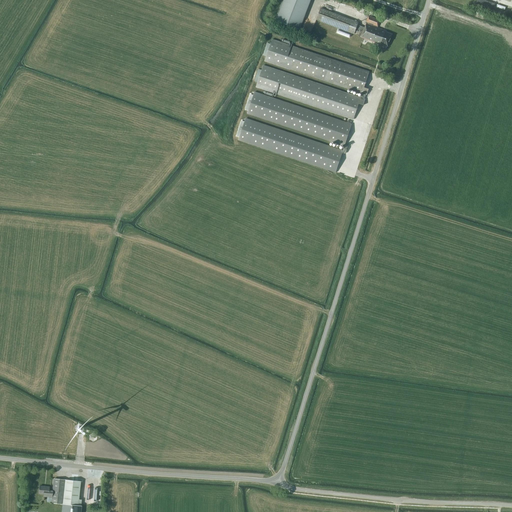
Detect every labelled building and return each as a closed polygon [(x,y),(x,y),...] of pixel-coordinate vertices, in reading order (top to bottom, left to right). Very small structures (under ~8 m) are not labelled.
[(299,30),(310,0),(283,0),(275,21),(299,30)] [(365,28),(357,25),(358,23),(321,8),(316,20),(354,34),(355,32),(360,34),(359,36),(381,45),(381,44),(388,46),(392,34),(386,32),(386,31),(377,28),(380,20),(368,16),(366,23),(366,24),(365,28)] [(369,71),(272,39),(270,44),(267,43),(263,55),(266,56),(264,61),(362,94),(361,98),(263,65),(261,70),(258,69),(254,81),(257,83),(256,87),(353,120),(358,105),(363,106),(365,101),(364,100),(365,96),(366,96),(368,90),(364,88),(369,71)] [(352,124),(254,92),(253,95),(250,94),(245,109),(248,110),(247,114),(344,146),(343,150),(246,118),(245,122),(241,120),(236,136),(240,137),(238,140),(336,173),(342,153),(345,154),(348,146),(345,145),(352,124)] [(80,511),(81,506),(80,506),(81,499),(78,499),(80,481),(53,479),(52,491),(49,491),(49,487),(39,486),(39,493),(44,494),(43,496),(52,497),(51,503),(62,504),(61,511),(80,511)]
